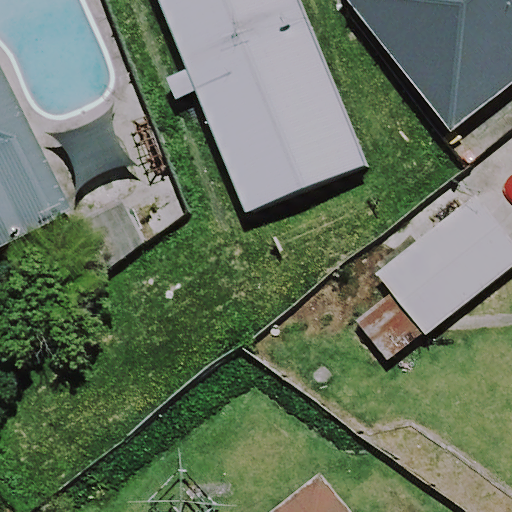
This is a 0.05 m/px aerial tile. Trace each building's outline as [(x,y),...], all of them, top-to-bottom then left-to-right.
[(361,178),(290,0),(157,0),(246,224),(361,178)] [(511,91),(511,0),(348,0),(345,3),(450,139),(511,91)] [(0,68),(0,257),(74,225),(4,66),(0,68)] [(511,272),(511,254),(471,204),(327,321),(377,382),(511,272)] [(331,511),(313,489),(285,511),(331,511)]
